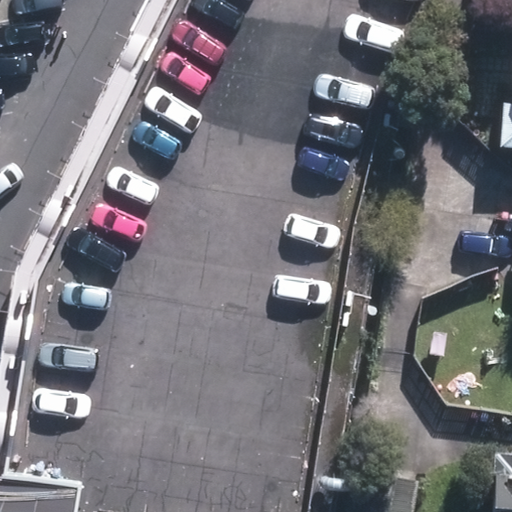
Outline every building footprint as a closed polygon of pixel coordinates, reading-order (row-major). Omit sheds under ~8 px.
[(0,509),(16,511),(305,511),(410,0),(166,0),(30,271),(0,426),(0,509)] [(484,115),(488,78),(459,76),(457,112),(484,115)] [(511,97),(495,97),(493,142),(511,143),(511,97)] [(511,511),(511,451),(492,450),(487,511),(511,511)] [(406,511),(413,477),(362,468),(355,511),(406,511)]
